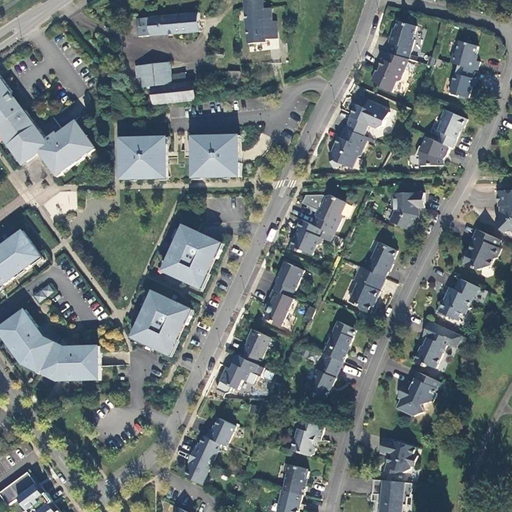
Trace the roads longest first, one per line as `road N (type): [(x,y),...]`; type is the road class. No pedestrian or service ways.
road 1 (residential): [(375,0),(168,435),(100,498)]
road 2 (residential): [(330,511),(358,412),(404,299),(468,181),(511,62)]
road 3 (residential): [(0,377),(100,498)]
road 4 (unknown): [(318,124),(279,118),(181,129)]
road 5 (unknown): [(0,309),(55,271),(95,316)]
